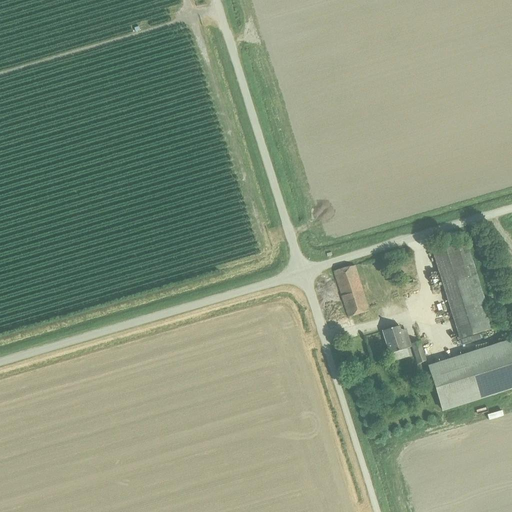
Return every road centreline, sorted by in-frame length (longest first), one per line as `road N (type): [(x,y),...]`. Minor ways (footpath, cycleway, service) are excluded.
road 1 (unclassified): [(0,359),(300,270)]
road 2 (unclassified): [(300,270),(212,0)]
road 3 (unclassified): [(376,511),(300,270)]
road 4 (unclassified): [(300,270),(511,208)]
